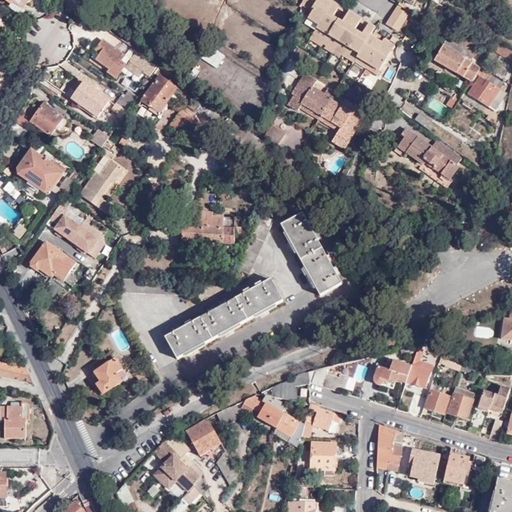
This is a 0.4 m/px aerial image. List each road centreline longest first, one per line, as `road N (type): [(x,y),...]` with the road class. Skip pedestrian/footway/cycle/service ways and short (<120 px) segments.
road 1 (residential): [(111,455),(260,370),(447,287)]
road 2 (residential): [(406,55),(351,185),(404,236),(444,260)]
road 3 (secondary): [(0,283),(82,460)]
road 4 (residential): [(366,411),(511,453)]
